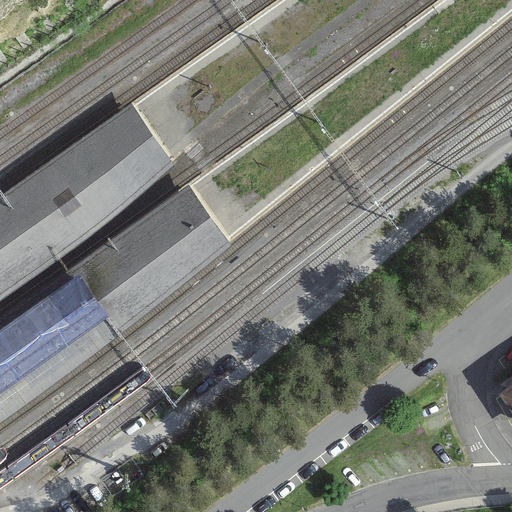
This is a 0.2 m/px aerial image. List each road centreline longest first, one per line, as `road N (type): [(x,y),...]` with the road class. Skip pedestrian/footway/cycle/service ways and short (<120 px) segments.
road 1 (residential): [(222,511),(470,331)]
road 2 (residential): [(505,480),(445,485),(351,511)]
road 3 (residential): [(505,480),(466,390),(470,331)]
